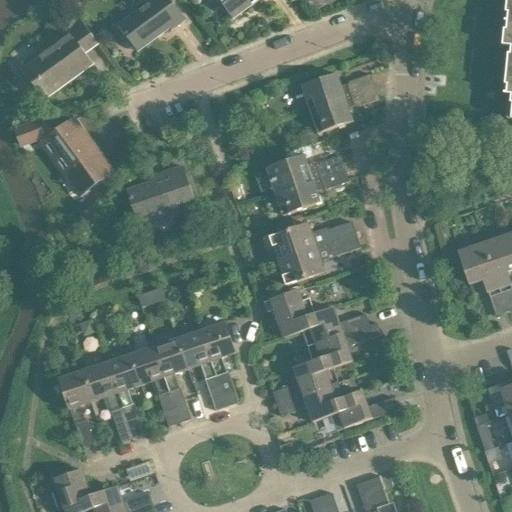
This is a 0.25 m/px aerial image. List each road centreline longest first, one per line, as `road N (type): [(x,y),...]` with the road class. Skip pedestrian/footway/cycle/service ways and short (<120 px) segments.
road 1 (residential): [(406,6),(133,104)]
road 2 (residential): [(410,259),(381,252),(361,156),(368,142),(398,136)]
road 3 (residential): [(279,491),(445,439)]
road 4 (residential): [(250,417),(173,443),(167,462),(184,511)]
road 5 (residential): [(398,136),(406,6)]
road 6 (residential): [(410,259),(398,136)]
